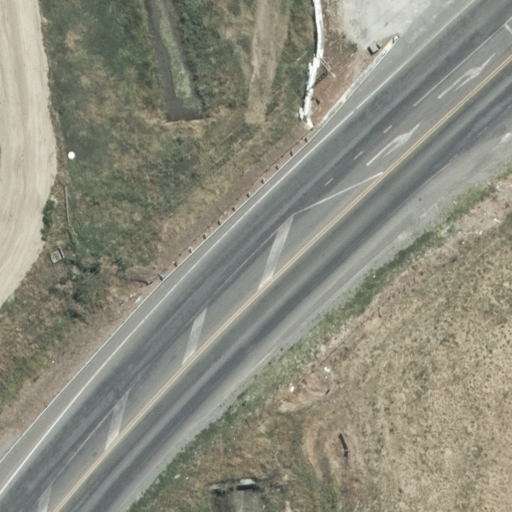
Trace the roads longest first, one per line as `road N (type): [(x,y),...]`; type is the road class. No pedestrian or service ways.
road 1 (trunk): [(59,511),(253,298),(511,54)]
road 2 (trunk): [(401,0),(65,367),(0,487)]
